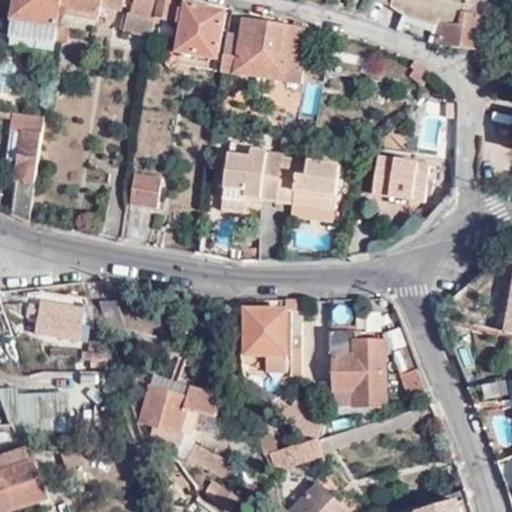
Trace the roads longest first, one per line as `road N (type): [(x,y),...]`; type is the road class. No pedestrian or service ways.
road 1 (residential): [(457,218),(468,157),(467,94),(426,52),(322,12),(262,0)]
road 2 (residential): [(81,253),(257,286),(350,278),(405,253)]
road 3 (residential): [(485,511),(405,253)]
